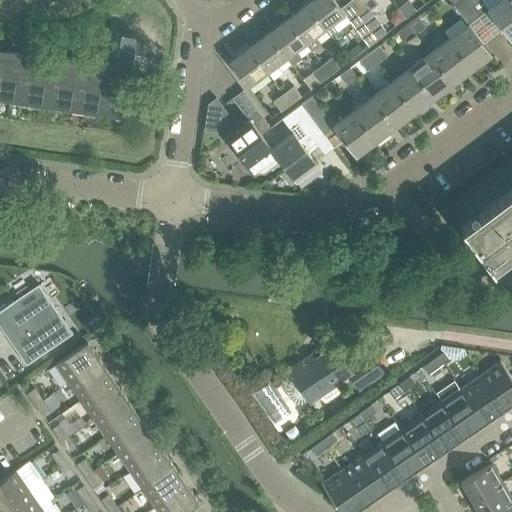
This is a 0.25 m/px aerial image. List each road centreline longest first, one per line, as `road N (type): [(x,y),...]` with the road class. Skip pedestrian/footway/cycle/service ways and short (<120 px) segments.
road 1 (residential): [(511,102),(360,220),(178,198)]
road 2 (residential): [(310,511),(272,486),(158,321),(178,198)]
road 3 (residential): [(178,198),(0,174)]
road 4 (residential): [(178,198),(207,27)]
